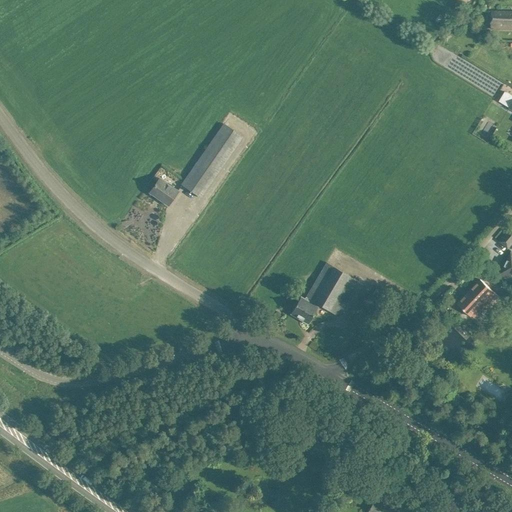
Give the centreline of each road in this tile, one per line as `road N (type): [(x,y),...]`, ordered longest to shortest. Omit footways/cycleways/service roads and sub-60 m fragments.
road 1 (unclassified): [(233,343),(229,319),(71,204),(0,115)]
road 2 (unclassified): [(233,343),(70,382),(31,370),(0,348)]
road 3 (unclassified): [(328,372),(415,312),(511,210)]
road 4 (unclassified): [(511,481),(328,372)]
road 5 (secondary): [(123,511),(0,420)]
